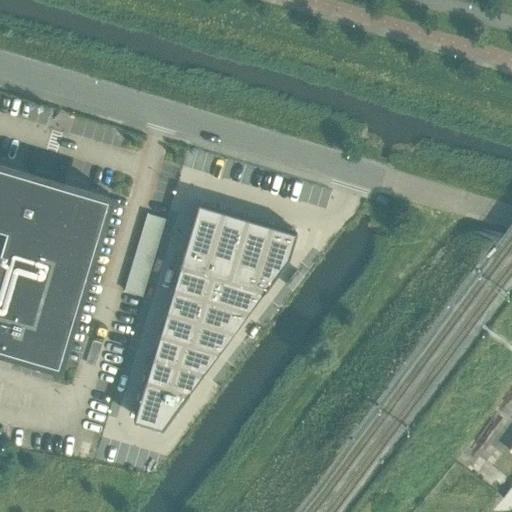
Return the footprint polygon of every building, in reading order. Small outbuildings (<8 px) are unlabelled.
[(0,159),(0,341),(57,359),(107,191),(0,159)] [(198,200),(180,261),(205,269),(223,207),(198,200)] [(223,207),(205,269),(212,271),(229,276),(247,214),(223,207)] [(247,214),(229,276),(253,283),(271,222),(247,214)] [(271,222),(253,283),(263,286),(287,254),(294,229),(271,222)] [(180,261),(173,284),(205,294),(212,271),(205,269),(180,261)] [(212,271),(205,294),(248,307),(263,286),(253,283),(229,276),(212,271)] [(173,284),(166,307),(198,317),(205,294),(173,284)] [(205,294),(198,317),(233,327),(248,307),(205,294)] [(166,307),(159,330),(184,337),(191,340),(198,317),(166,307)] [(198,317),(191,340),(218,348),(233,327),(198,317)] [(159,330),(152,353),(177,360),(184,337),(159,330)] [(184,337),(177,360),(202,368),(218,348),(191,340),(184,337)] [(152,353),(145,376),(170,383),(177,360),(152,353)] [(177,360),(170,383),(187,389),(202,368),(177,360)] [(145,376),(133,415),(161,423),(187,389),(170,383),(145,376)]
